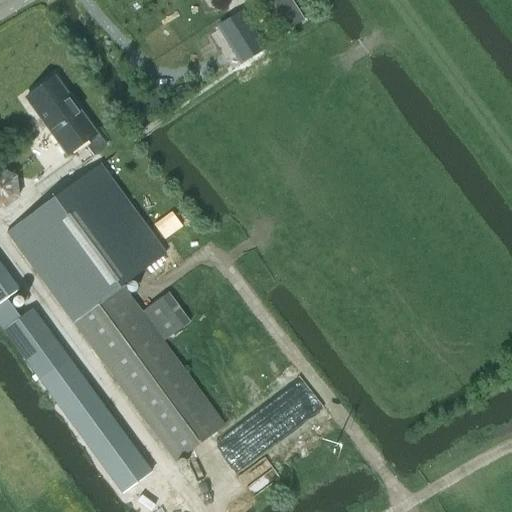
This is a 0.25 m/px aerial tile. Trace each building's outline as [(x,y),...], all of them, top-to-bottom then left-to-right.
[(273,39),(302,21),(289,0),(256,0),(251,3),(273,39)] [(249,18),(232,28),(247,52),(263,42),(249,18)] [(106,148),(54,77),(23,99),(66,158),(83,146),(92,158),(106,148)] [(6,234),(174,463),(223,426),(119,285),(172,247),(105,161),(6,234)] [(0,210),(7,213),(23,200),(20,180),(0,172),(0,210)] [(0,293),(15,282),(0,262),(0,293)] [(31,309),(2,331),(15,350),(38,381),(40,379),(68,359),(31,309)]
